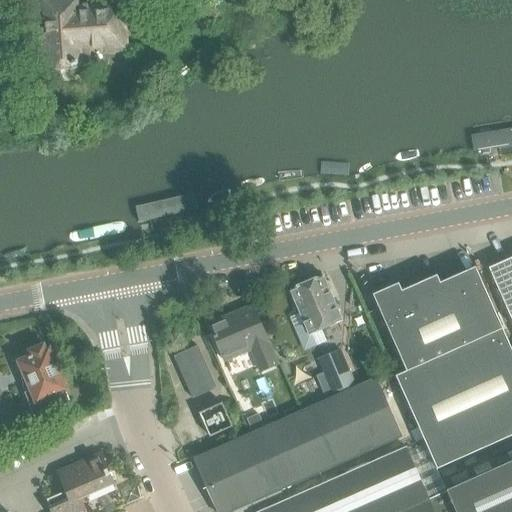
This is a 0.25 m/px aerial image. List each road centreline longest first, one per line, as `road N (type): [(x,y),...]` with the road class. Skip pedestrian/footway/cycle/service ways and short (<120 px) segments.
road 1 (tertiary): [(112,283),(511,208)]
road 2 (unclassified): [(172,511),(130,384)]
